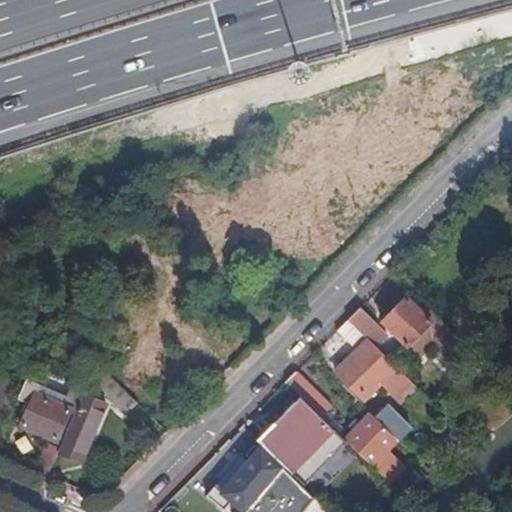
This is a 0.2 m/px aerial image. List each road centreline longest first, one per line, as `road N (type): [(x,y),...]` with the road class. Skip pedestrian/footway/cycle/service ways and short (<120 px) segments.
road 1 (residential): [(511,125),(118,511)]
road 2 (motorway): [(0,94),(321,0)]
road 3 (unclassified): [(128,0),(0,141)]
